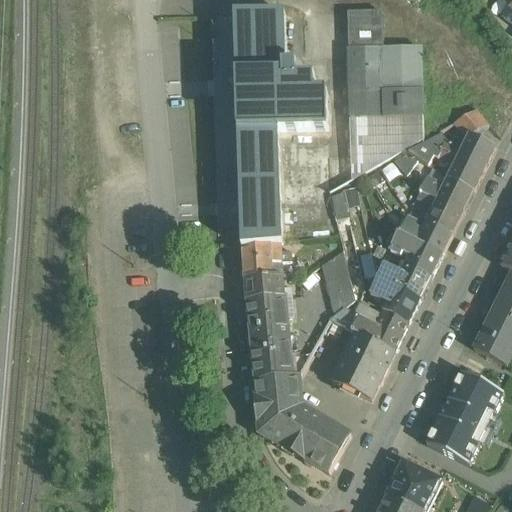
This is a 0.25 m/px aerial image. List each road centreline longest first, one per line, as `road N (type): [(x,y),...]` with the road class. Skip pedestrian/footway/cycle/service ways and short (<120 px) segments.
road 1 (residential): [(343,511),(511,182)]
road 2 (residential): [(172,284),(214,284),(226,292),(241,425),(308,511)]
road 3 (residential): [(154,0),(172,284)]
road 4 (unclassified): [(172,284),(188,511)]
